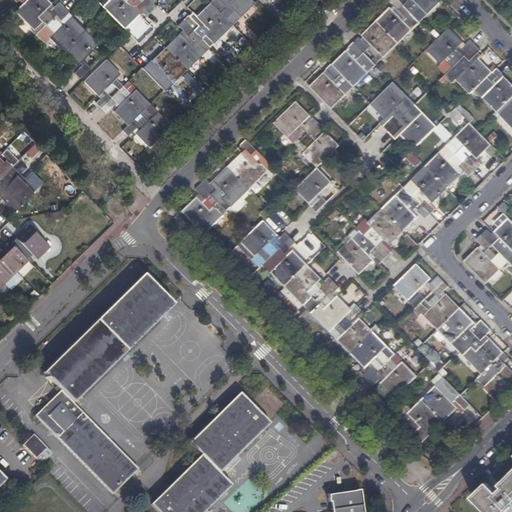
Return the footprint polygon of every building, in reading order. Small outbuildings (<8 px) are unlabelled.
[(71,16),(69,14),(70,14),(59,2),(53,7),(46,0),(26,0),(15,11),(44,42),(49,38),(76,66),(80,63),(83,65),(74,73),(80,79),(90,68),(83,60),(90,53),(98,61),(102,57),(94,48),(99,45),(71,16)] [(109,0),(102,7),(124,29),(140,13),(141,13),(145,17),(156,7),(152,2),(154,0),(109,0)] [(165,83),(160,87),(164,91),(254,4),(250,0),(222,0),(226,3),(223,6),(217,0),(211,0),(209,2),(210,3),(196,17),(197,19),(194,21),(188,15),(177,26),(185,34),(182,37),(179,34),(151,62),(157,69),(155,71),(147,64),(142,69),(153,79),(157,75),(165,83)] [(421,22),(443,1),(442,0),(388,0),(394,6),(363,36),(365,38),(363,40),(360,37),(349,48),(350,49),(333,65),(332,64),(326,70),(330,73),(328,75),(325,73),(311,87),(333,109),(369,74),(370,74),(373,71),(377,75),(379,73),(380,75),(383,71),(377,65),(413,31),(408,25),(416,17),(421,22)] [(471,95),(476,90),(511,127),(511,83),(505,77),(498,84),(496,81),(504,73),(498,67),(493,73),(479,59),(476,62),(474,59),(482,51),(471,40),(463,49),(461,46),(464,43),(450,28),(428,50),(442,65),(441,65),(448,73),(450,81),(454,84),(458,80),(471,95)] [(149,149),(172,126),(157,111),(154,115),(152,112),(150,114),(145,109),(149,105),(127,82),(122,86),(118,82),(120,80),(117,77),(120,74),(106,60),(83,82),(100,99),(95,103),(105,115),(111,109),(127,126),(122,131),(127,136),(133,131),(135,134),(149,149)] [(394,137),(399,133),(416,149),(438,127),(424,113),(419,118),(411,110),(416,106),(408,97),(409,97),(395,83),(372,105),(386,120),(388,118),(389,119),(391,120),(383,127),(394,137)] [(311,160),(319,167),(331,156),(341,146),(327,131),(319,138),(318,137),(317,137),(326,129),(315,117),(306,125),(305,123),(312,116),(296,101),(275,123),(289,138),(290,138),(305,153),(304,153),(311,160)] [(456,108),(449,115),(458,123),(464,116),(456,108)] [(353,239),(338,252),(360,275),(375,261),(372,258),(374,255),(382,263),(393,253),(385,245),(387,242),(391,245),(419,218),(417,217),(420,214),(426,220),(437,210),(429,202),(431,200),(434,203),(463,175),(459,172),(462,170),(470,178),(481,167),(472,159),(475,157),(478,160),(493,146),(471,123),(448,145),(453,150),(445,158),(441,152),(412,181),(414,182),(399,197),(397,196),(368,223),(373,228),(370,231),(364,224),(359,229),(365,236),(357,243),(353,239)] [(183,212),(205,235),(232,208),(241,199),(269,172),(273,176),(278,171),(266,158),(256,167),(249,159),(258,150),(253,145),(247,139),(241,145),(246,150),(215,181),(218,184),(215,187),(207,179),(197,189),(205,198),(201,201),(198,198),(183,212)] [(0,179),(11,168),(0,156),(0,179)] [(221,165),(209,180),(212,183),(224,169),(221,165)] [(0,196),(3,200),(23,180),(11,168),(0,179),(0,196)] [(319,168),(309,177),(296,190),(311,205),(318,213),(328,203),(321,194),(328,187),(336,195),(340,191),(339,189),(332,183),(333,182),(319,168)] [(35,192),(23,180),(3,200),(15,211),(35,192)] [(241,199),(232,208),(237,213),(246,205),(241,199)] [(267,207),(260,214),(265,219),(272,212),(267,207)] [(63,219),(62,211),(53,213),(49,214),(50,222),(63,219)] [(465,261),(487,283),(501,270),(498,267),(502,263),(507,269),(511,265),(504,257),(511,249),(511,219),(510,217),(495,232),(498,235),(496,238),(488,229),(477,240),(482,245),(465,261)] [(374,387),(379,382),(396,400),(419,377),(396,354),(391,359),(384,351),(389,346),(361,318),(358,316),(363,311),(358,306),(353,310),(339,296),(336,299),(333,296),(341,288),(331,278),(322,286),(319,283),(323,280),(294,251),(291,254),(290,253),(288,251),(297,243),(286,233),(278,241),(276,239),(280,235),(265,221),(242,243),(264,265),(269,260),(277,268),(272,273),(330,332),(335,328),(343,336),(338,341),(368,372),(363,376),(374,387)] [(17,240),(31,255),(32,256),(36,259),(49,246),(30,227),(17,240)] [(12,244),(26,260),(31,255),(17,240),(15,238),(11,243),(12,244)] [(0,255),(16,272),(28,261),(26,260),(12,244),(11,243),(8,241),(0,248),(0,255)] [(0,279),(4,284),(16,272),(0,255),(0,279)] [(499,402),(511,389),(511,370),(508,366),(504,369),(502,367),(510,359),(490,339),(487,342),(485,339),(493,331),(482,320),(474,328),(472,326),(475,323),(447,294),(444,298),(441,295),(450,287),(439,276),(431,284),(429,281),(432,279),(417,264),(394,286),(409,301),(414,296),(429,312),(424,316),(453,344),(457,340),(464,347),(460,352),(490,383),(485,388),(499,402)] [(97,320),(127,351),(174,304),(144,274),(97,320)] [(61,390),(73,403),(127,351),(97,320),(43,373),(61,390)] [(391,423),(417,449),(459,408),(456,405),(458,403),(466,411),(472,406),(461,394),(453,402),(446,394),(453,387),(445,378),(439,384),(444,388),(442,391),(437,386),(406,416),(403,412),(391,423)] [(138,470),(73,403),(61,390),(35,416),(112,495),(138,470)] [(189,443),(201,454),(219,473),(270,423),(240,392),(189,443)] [(47,448),(34,435),(23,446),(36,459),(47,448)] [(219,473),(201,454),(150,504),(157,511),(204,511),(232,486),(219,473)] [(511,511),(511,474),(502,485),(501,486),(503,488),(498,493),(489,483),(473,498),(486,511),(511,511)] [(363,511),(360,489),(328,494),(328,498),(328,502),(330,502),(331,511),(363,511)]
